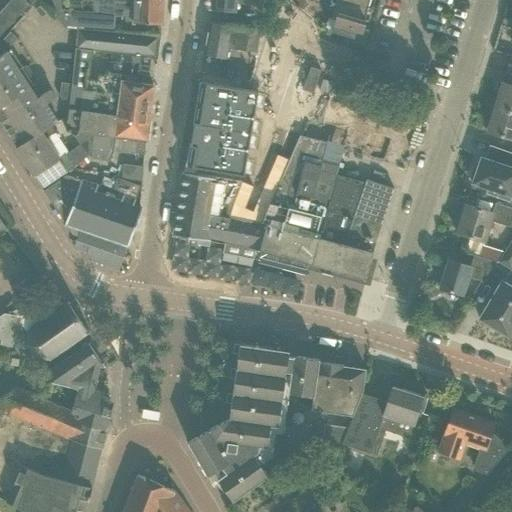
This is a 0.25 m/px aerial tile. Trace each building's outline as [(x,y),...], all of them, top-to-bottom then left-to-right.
[(0,34),(20,12),(23,15),(32,7),(25,0),(10,0),(0,11),(0,34)] [(101,0),(94,0),(94,12),(114,14),(114,16),(115,16),(133,16),(133,22),(142,22),(162,23),(162,0),(133,0),(134,1),(115,0),(101,0)] [(212,0),(211,8),(211,9),(231,11),(253,13),(253,4),(258,4),(258,0),(212,0)] [(339,0),(327,42),(346,47),(349,40),(363,44),(368,29),(363,28),(371,0),(339,0)] [(55,9),(54,18),(63,28),(71,28),(72,27),(78,27),(91,28),(114,29),(115,16),(114,16),(114,14),(94,12),(55,9)] [(203,54),(228,58),(240,59),(241,49),(256,52),(260,29),(209,21),(203,54)] [(114,29),(91,28),(78,27),(72,27),(71,28),(77,29),(75,48),(88,49),(93,50),(112,53),(141,56),(157,59),(160,34),(144,32),(114,29)] [(9,31),(3,39),(10,45),(17,38),(9,31)] [(298,38),(274,88),(316,108),(340,59),(298,38)] [(93,50),(88,49),(75,48),(71,83),(69,100),(66,130),(81,132),(93,134),(109,136),(110,126),(114,127),(114,123),(124,125),(126,115),(131,116),(133,99),(151,101),(153,85),(137,83),(138,74),(142,69),(140,63),(141,56),(112,53),(109,76),(98,74),(97,79),(89,78),(93,50)] [(0,81),(19,69),(8,50),(0,55),(0,81)] [(93,50),(89,78),(97,79),(98,74),(109,76),(112,53),(93,50)] [(19,69),(0,81),(0,107),(20,95),(31,87),(19,69)] [(187,162),(186,165),(196,166),(244,174),(244,171),(246,159),(248,146),(250,134),(251,131),(253,119),(255,105),(257,93),(258,91),(200,81),(200,84),(194,122),(193,124),(194,124),(191,142),(190,142),(190,144),(190,145),(187,162)] [(60,82),(58,95),(62,99),(69,100),(71,83),(60,82)] [(511,85),(502,82),(495,106),(511,111),(511,85)] [(345,111),(342,122),(357,127),(368,92),(352,88),(345,111)] [(0,119),(17,146),(42,131),(54,124),(43,105),(56,97),(50,89),(26,104),(20,95),(0,107),(0,119)] [(368,92),(357,127),(372,132),(383,97),(368,92)] [(383,97),(372,132),(388,136),(398,102),(383,97)] [(109,136),(145,141),(146,141),(151,101),(133,99),(131,116),(126,115),(124,125),(114,123),(114,127),(110,126),(109,136)] [(398,102),(388,136),(403,141),(414,106),(398,102)] [(325,105),(322,116),(330,119),(334,107),(325,105)] [(511,138),(511,111),(495,106),(487,131),(511,138)] [(338,109),(334,120),(342,122),(345,111),(338,109)] [(322,116),(319,128),(327,130),(330,119),(322,116)] [(17,146),(15,147),(33,176),(34,175),(35,177),(59,159),(59,158),(68,152),(51,126),(42,131),(17,146)] [(318,131),(317,136),(328,139),(331,131),(327,130),(319,128),(318,131)] [(74,136),(80,144),(88,155),(91,152),(93,134),(81,132),(74,136)] [(91,152),(91,158),(109,161),(111,151),(111,149),(134,152),(144,153),(145,141),(146,141),(145,141),(109,136),(93,134),(91,152)] [(300,135),(294,149),(323,157),(327,142),(303,135),(300,135)] [(59,159),(35,177),(42,188),(64,174),(68,171),(74,167),(88,155),(80,144),(68,152),(59,158),(59,159)] [(302,262),(312,264),(325,216),(325,217),(334,183),(340,161),(323,157),(294,149),(291,156),(289,159),(262,223),(266,223),(259,250),(260,251),(259,256),(301,267),(302,262)] [(511,151),(508,162),(500,160),(480,154),(477,166),(473,165),(469,179),(473,180),(472,183),(487,187),(485,194),(509,201),(511,195),(511,194),(511,190),(511,151)] [(234,202),(230,216),(262,223),(289,159),(277,154),(253,211),(244,208),(253,186),(243,182),(234,202)] [(123,164),(122,179),(141,181),(143,166),(123,164)] [(208,240),(224,243),(230,216),(234,202),(243,182),(243,181),(184,170),(173,234),(189,237),(188,245),(207,247),(208,240)] [(64,174),(42,188),(64,221),(68,223),(67,226),(72,234),(77,236),(94,191),(96,186),(64,174)] [(77,236),(76,239),(124,256),(141,208),(133,206),(140,185),(120,179),(116,178),(112,190),(118,193),(116,199),(94,191),(77,236)] [(325,216),(312,264),(366,278),(375,241),(394,188),(366,179),(362,190),(334,183),(325,217),(325,216)] [(456,232),(484,241),(491,220),(511,226),(511,207),(495,203),(492,212),(465,204),(460,220),(456,219),(453,230),(457,231),(456,232)] [(255,250),(259,250),(266,223),(262,223),(230,216),(224,243),(223,251),(253,258),(255,250)] [(511,238),(504,251),(497,261),(511,269),(511,267),(511,238)] [(482,244),(479,256),(496,261),(497,261),(504,251),(482,244)] [(462,294),(468,277),(484,282),(497,261),(496,261),(479,256),(473,254),(469,265),(448,259),(439,287),(462,294)] [(511,286),(501,280),(479,318),(508,336),(510,332),(511,332),(511,286)] [(68,301),(65,302),(30,327),(29,325),(21,323),(22,319),(19,316),(4,314),(0,316),(0,338),(1,339),(0,344),(26,348),(27,345),(35,357),(50,359),(89,332),(68,301)] [(77,389),(78,389),(92,392),(93,389),(97,374),(105,369),(87,342),(43,372),(42,373),(46,380),(65,385),(77,389)] [(343,365),(319,362),(319,359),(288,354),(288,353),(266,350),(267,347),(240,343),(229,417),(187,442),(207,476),(213,472),(232,500),(268,476),(253,455),(258,452),(259,446),(267,447),(270,425),(278,426),(284,386),(294,387),(293,393),(313,396),(313,398),(311,409),(330,412),(352,415),(361,393),(363,389),(365,370),(343,367),(343,365)] [(361,393),(352,415),(353,415),(348,426),(341,443),(376,455),(385,430),(389,418),(414,426),(418,412),(422,413),(428,397),(392,385),(387,401),(361,393)] [(16,388),(0,398),(0,409),(68,439),(102,448),(106,429),(77,423),(78,415),(71,412),(71,411),(59,406),(60,403),(56,402),(55,404),(16,388)] [(71,411),(71,412),(78,415),(77,423),(106,429),(112,409),(110,408),(107,407),(108,404),(110,397),(107,396),(99,394),(100,391),(93,389),(92,392),(78,389),(77,389),(71,411)] [(0,409),(0,452),(22,465),(60,480),(89,488),(89,486),(92,487),(93,486),(92,486),(102,448),(68,439),(0,409)] [(453,409),(446,428),(437,453),(460,460),(466,444),(481,449),(473,469),(486,473),(496,462),(509,447),(491,431),(494,423),(453,409)] [(340,445),(341,443),(348,426),(324,423),(321,442),(340,445)] [(0,496),(8,501),(28,511),(81,511),(83,507),(87,508),(88,505),(87,505),(91,489),(92,489),(92,487),(89,486),(89,488),(60,480),(22,465),(0,452),(0,496)] [(189,511),(187,509),(174,490),(138,474),(128,500),(123,511),(189,511)] [(0,511),(28,511),(8,501),(0,496),(0,511)]
